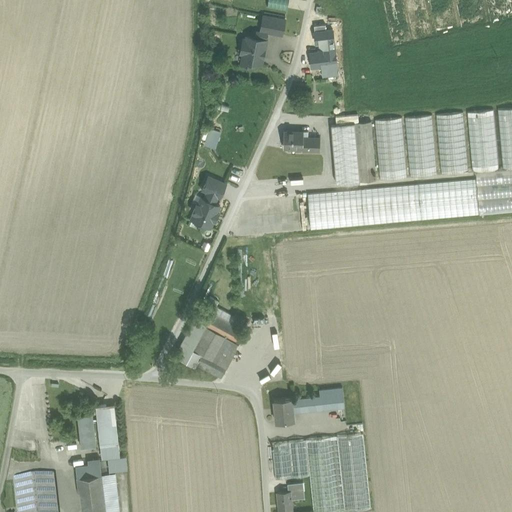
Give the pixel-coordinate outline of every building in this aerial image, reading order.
[(265,0),(264,5),(284,9),(286,0),(265,0)] [(379,0),(352,0),(363,51),(389,46),(379,0)] [(401,0),(383,0),(393,45),(410,41),(401,0)] [(423,0),(404,0),(413,41),(431,37),(423,0)] [(452,0),(429,0),(436,31),(458,26),(452,0)] [(482,0),(456,0),(461,26),(487,20),(482,0)] [(511,0),(486,0),(490,20),(511,15),(511,0)] [(270,16),(263,14),(260,30),(267,31),(270,16)] [(285,19),(270,16),(267,31),(282,34),(285,19)] [(266,39),(247,36),(246,38),(244,38),(241,52),(243,53),(241,62),(254,64),(254,61),(262,63),(263,56),(264,50),(266,39)] [(334,50),(327,51),(328,64),(322,65),(323,74),(336,73),(334,50)] [(327,51),(311,52),(313,66),(322,65),(328,64),(327,51)] [(511,107),(498,109),(503,168),(511,167),(511,107)] [(472,171),(475,170),(499,168),(494,109),(467,111),(472,171)] [(463,112),(435,114),(440,173),(468,171),(463,112)] [(432,114),(406,116),(411,176),(437,174),(432,114)] [(402,117),(375,119),(380,179),(407,176),(402,117)] [(371,120),(355,121),(360,180),(376,179),(371,120)] [(355,121),(330,123),(335,182),(360,180),(355,121)] [(308,131),(284,130),(283,146),(303,147),(303,150),(307,150),(308,137),(308,131)] [(319,137),(308,137),(307,150),(319,151),(319,137)] [(475,170),(479,214),(511,210),(511,167),(503,168),(499,168),(475,170)] [(208,191),(217,195),(220,196),(226,184),(208,176),(202,188),(208,191)] [(475,177),(306,192),(309,228),(478,214),(475,177)] [(208,191),(205,198),(214,202),(217,195),(208,191)] [(205,198),(203,198),(200,205),(196,203),(192,211),(195,212),(192,218),(210,226),(213,219),(215,220),(218,213),(216,212),(219,205),(214,202),(205,198)] [(200,306),(174,356),(195,367),(196,364),(202,354),(201,353),(193,349),(205,328),(213,314),(200,306)] [(245,331),(213,314),(205,328),(208,329),(209,328),(230,339),(239,343),(245,331)] [(209,328),(208,329),(205,328),(193,349),(201,353),(202,354),(208,357),(227,367),(230,360),(221,355),(230,339),(209,328)] [(230,339),(221,355),(230,360),(239,343),(230,339)] [(202,354),(196,364),(202,368),(208,357),(202,354)] [(227,367),(208,357),(202,368),(221,377),(227,367)] [(319,396),(292,398),(294,412),(344,407),(342,387),(319,389),(319,396)] [(292,398),(275,399),(277,421),(294,420),(294,412),(292,398)] [(114,403),(96,405),(100,445),(118,443),(114,403)] [(93,416),(78,418),(81,447),(96,445),(93,416)] [(364,433),(337,436),(344,510),(371,508),(364,433)] [(333,436),(306,439),(312,511),(324,511),(339,511),(333,436)] [(302,439),(289,440),(292,477),(305,475),(302,439)] [(287,440),(274,441),(277,478),(290,477),(287,440)] [(100,457),(75,460),(77,476),(101,473),(100,460),(100,457)] [(107,473),(101,473),(105,511),(120,511),(116,472),(107,473)] [(105,511),(101,473),(77,476),(80,511),(105,511)] [(57,511),(53,478),(13,482),(16,511),(57,511)] [(303,482),(287,483),(288,491),(289,491),(290,491),(298,491),(304,490),(303,482)] [(288,491),(278,492),(279,511),(291,511),(290,499),(299,498),(298,491),(290,491),(289,491),(288,491)]
